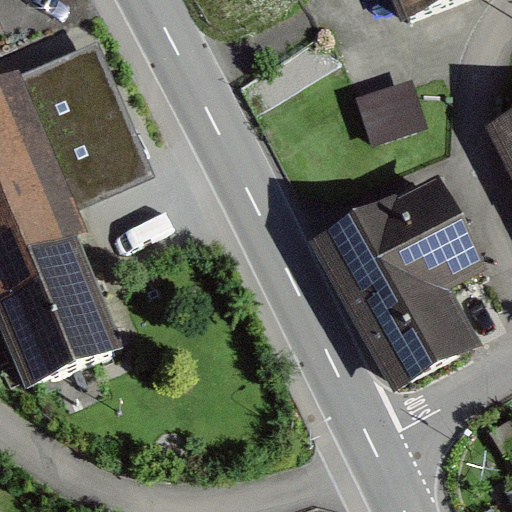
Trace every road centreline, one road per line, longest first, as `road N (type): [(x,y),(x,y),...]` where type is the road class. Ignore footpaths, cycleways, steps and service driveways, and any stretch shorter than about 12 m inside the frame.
road 1 (tertiary): [(150,0),(375,451)]
road 2 (residential): [(375,451),(333,479),(259,504),(194,510),(125,499),(54,464),(0,422)]
road 3 (residential): [(511,28),(486,78),(482,152),(511,232)]
road 4 (residential): [(511,374),(375,451)]
